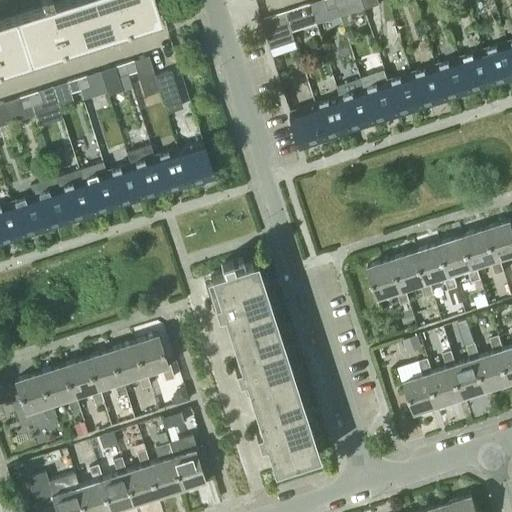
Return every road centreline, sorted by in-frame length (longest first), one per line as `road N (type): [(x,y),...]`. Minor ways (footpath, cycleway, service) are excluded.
road 1 (residential): [(369,481),(210,0)]
road 2 (residential): [(369,481),(488,447)]
